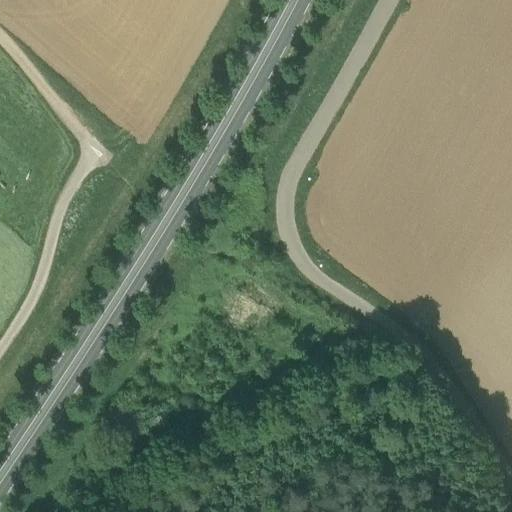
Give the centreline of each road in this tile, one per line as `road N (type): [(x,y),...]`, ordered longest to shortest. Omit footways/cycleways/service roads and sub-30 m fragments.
road 1 (unclassified): [(511,479),(425,357),(321,282),(287,237),(283,203),(292,171),(391,0)]
road 2 (primary): [(0,478),(172,213),(297,0)]
road 3 (unclassified): [(0,348),(33,298),(61,204),(89,158),(84,140),(0,40)]
